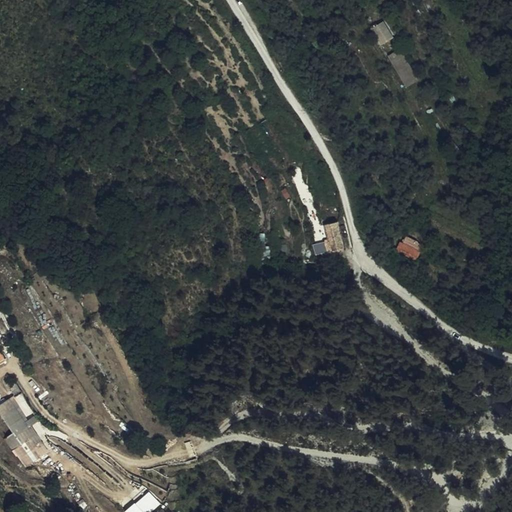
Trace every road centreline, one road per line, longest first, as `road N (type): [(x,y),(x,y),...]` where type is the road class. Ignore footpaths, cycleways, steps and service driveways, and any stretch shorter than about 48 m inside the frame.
road 1 (unclassified): [(230,0),(333,168),(373,272),(465,342),(511,358)]
road 2 (track): [(436,479),(393,463),(230,436),(132,461),(88,443),(31,398)]
road 3 (track): [(511,466),(466,505),(436,479),(427,511)]
